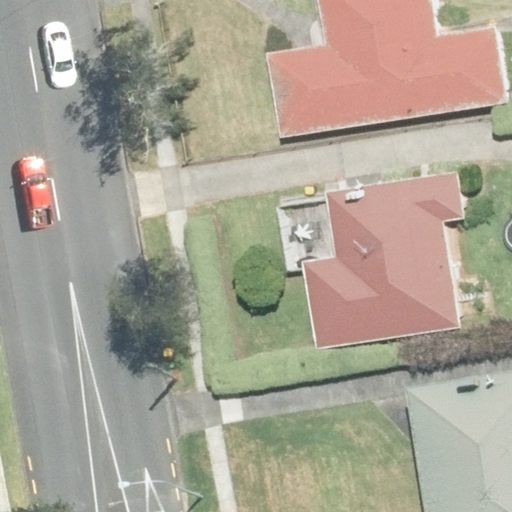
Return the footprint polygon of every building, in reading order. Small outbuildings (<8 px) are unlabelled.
[(289,77),(225,85),(238,179),(473,148),(461,54),(399,62),(390,0),(330,0),(279,7),(289,77)] [(511,0),(462,0),(465,28),(511,23),(511,0)] [(429,212),(279,221),(283,297),(261,299),(267,388),(440,376),(434,287),(429,212)] [(511,307),(511,271),(500,273),(506,308),(511,307)] [(511,511),(511,429),(370,449),(378,511),(511,511)]
